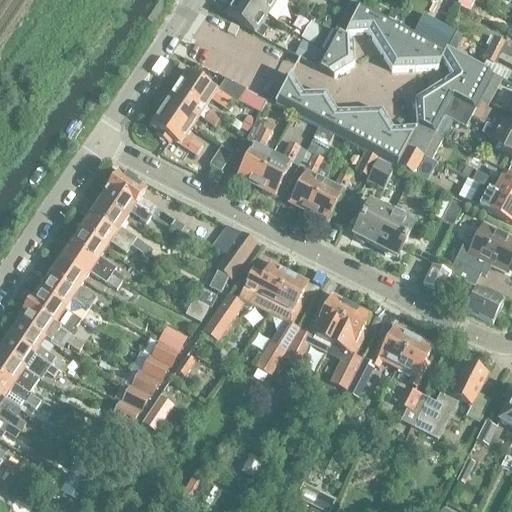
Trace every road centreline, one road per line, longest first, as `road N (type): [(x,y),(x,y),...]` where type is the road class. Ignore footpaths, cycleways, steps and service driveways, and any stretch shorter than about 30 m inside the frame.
road 1 (residential): [(511,346),(482,344),(97,140)]
road 2 (residential): [(180,17),(302,77),(403,91)]
road 3 (residential): [(0,285),(97,140)]
road 4 (residential): [(97,140),(180,17)]
